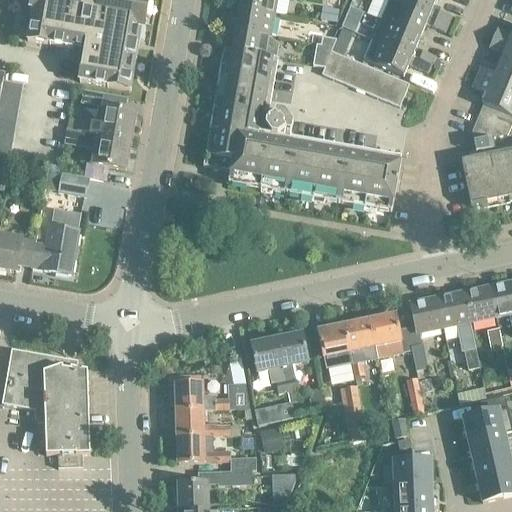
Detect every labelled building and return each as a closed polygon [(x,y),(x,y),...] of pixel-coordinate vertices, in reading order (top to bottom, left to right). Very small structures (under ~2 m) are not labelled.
[(31,23),(27,42),(85,52),(79,83),(130,92),(134,72),(124,71),(126,59),(136,61),(139,42),(130,40),(132,28),(144,31),(149,0),(36,0),(36,1),(32,0),(31,0),(30,11),(42,13),(40,24),(31,23)] [(241,0),(240,10),(275,16),(277,0),(241,0)] [(359,0),(352,0),(349,9),(357,12),(361,3),(359,0)] [(436,0),(398,0),(397,3),(449,25),(452,17),(433,9),(436,0)] [(389,2),(381,20),(421,37),(426,24),(433,28),(445,33),(449,25),(397,3),(396,5),(389,2)] [(334,23),(336,11),(322,9),(320,20),(334,23)] [(240,10),(236,31),(271,37),(275,16),(240,10)] [(421,37),(381,20),(373,40),(432,65),(435,57),(416,49),(421,37)] [(511,35),(498,30),(493,40),(511,48),(511,35)] [(236,31),(233,52),(276,59),(278,48),(270,41),(271,37),(236,31)] [(321,46),(334,48),(337,40),(323,38),(321,46)] [(432,65),(373,40),(364,61),(404,77),(409,65),(428,73),(432,65)] [(511,48),(493,40),(490,48),(505,54),(499,67),(511,72),(511,48)] [(334,48),(321,46),(317,45),(313,67),(325,69),(331,54),(334,48)] [(276,59),(233,52),(224,50),(219,80),(273,90),(279,60),(276,59)] [(343,59),(331,54),(325,69),(325,70),(322,77),(333,82),(343,59)] [(354,64),(344,59),(343,59),(333,82),(344,87),(354,64)] [(344,87),(355,91),(365,68),(354,64),(344,87)] [(481,70),(476,80),(511,95),(511,72),(499,67),(496,76),(481,70)] [(365,68),(355,91),(366,96),(376,73),(365,68)] [(376,73),(366,96),(377,101),(387,78),(376,73)] [(387,78),(377,101),(388,105),(398,82),(387,78)] [(273,90),(219,80),(215,105),(263,113),(264,111),(269,112),(273,90)] [(511,95),(476,80),(473,88),(488,94),(483,105),(483,106),(471,135),(475,159),(487,157),(501,154),(511,127),(511,95)] [(388,105),(399,110),(409,87),(398,82),(388,105)] [(99,125),(84,123),(82,135),(87,136),(97,138),(130,143),(135,114),(125,113),(127,101),(96,95),(93,111),(102,112),(99,125)] [(263,113),(215,105),(210,131),(259,140),(263,113)] [(264,111),(263,113),(259,140),(269,142),(289,145),(292,126),(283,115),(269,112),(264,111)] [(231,172),(229,185),(261,191),(269,142),(259,140),(210,131),(203,167),(231,172)] [(130,143),(97,138),(93,167),(125,172),(130,143)] [(0,142),(0,158),(11,160),(13,144),(0,142)] [(261,191),(313,200),(322,151),(289,145),(269,142),(261,191)] [(322,151),(313,200),(366,209),(374,160),(322,151)] [(511,151),(501,154),(487,157),(497,205),(511,202),(511,151)] [(487,157),(475,159),(462,162),(472,210),(497,205),(487,157)] [(374,160),(366,209),(392,214),(401,165),(374,160)] [(90,183),(63,178),(59,199),(85,204),(90,183)] [(35,247),(31,269),(43,272),(43,273),(70,277),(78,233),(51,228),(47,249),(35,247)] [(0,236),(0,272),(16,276),(17,267),(31,269),(35,247),(35,244),(22,241),(22,240),(0,236)] [(511,285),(490,290),(496,319),(510,316),(511,324),(511,285)] [(496,319),(490,290),(463,296),(469,325),(496,319)] [(463,296),(437,301),(443,330),(469,325),(463,296)] [(443,330),(437,301),(410,307),(416,336),(443,330)] [(369,323),(374,349),(377,361),(403,356),(400,344),(395,318),(369,323)] [(369,323),(344,329),(349,354),(351,366),(354,379),(355,379),(360,377),(364,377),(359,352),(374,349),(369,323)] [(351,366),(349,354),(344,329),(318,334),(325,371),(351,366)] [(498,329),(487,331),(491,352),(502,350),(498,329)] [(302,337),(276,343),(282,370),(286,387),(287,395),(289,402),(289,404),(300,402),(293,367),(308,364),(302,337)] [(472,337),(461,339),(468,373),(479,370),(472,337)] [(276,343),(251,348),(257,375),(272,372),(276,389),(286,387),(282,370),(276,343)] [(428,370),(422,343),(412,346),(417,373),(428,370)] [(89,437),(87,373),(77,372),(60,369),(62,361),(53,359),(12,352),(2,407),(45,414),(46,458),(58,457),(58,471),(82,470),(81,457),(90,457),(89,437)] [(240,361),(229,363),(234,387),(245,386),(240,361)] [(202,378),(168,379),(169,402),(176,401),(176,414),(203,413),(228,412),(228,401),(215,401),(215,398),(202,398),(202,378)] [(416,379),(406,381),(409,396),(419,394),(416,379)] [(234,387),(227,387),(228,401),(228,412),(229,412),(250,411),(245,386),(234,387)] [(276,389),(278,397),(287,395),(286,387),(276,389)] [(323,393),(324,400),(331,399),(329,389),(322,390),(323,393)] [(357,389),(341,392),(344,416),(360,412),(357,389)] [(323,393),(308,396),(312,413),(326,410),(324,400),(323,393)] [(511,433),(511,429),(508,411),(507,411),(504,399),(480,404),(482,417),(462,421),(468,443),(511,433)] [(280,423),(293,420),(289,405),(277,408),(280,423)] [(268,426),(264,411),(254,413),(257,429),(268,426)] [(203,413),(176,414),(177,440),(203,439),(213,439),(229,439),(229,427),(217,428),(216,427),(203,427),(203,413)] [(403,423),(392,425),(395,441),(407,439),(403,423)] [(279,430),(260,434),(265,454),(284,450),(279,430)] [(511,452),(508,454),(504,436),(511,434),(511,433),(468,443),(472,463),(511,454),(511,452)] [(203,439),(177,440),(178,467),(204,466),(230,466),(230,464),(230,461),(230,454),(213,454),(213,439),(203,439)] [(410,444),(409,442),(397,444),(399,452),(411,449),(410,444)] [(511,475),(511,454),(472,463),(477,483),(511,475)] [(232,461),(230,461),(230,464),(230,466),(231,475),(252,474),(256,474),(255,461),(232,461)] [(434,476),(434,465),(430,466),(430,463),(393,464),(394,488),(389,488),(389,489),(431,488),(430,476),(434,476)] [(231,475),(197,476),(198,486),(179,486),(180,511),(202,511),(207,511),(206,487),(218,487),(218,489),(252,488),(252,474),(231,475)] [(511,498),(511,475),(477,483),(482,505),(511,498)] [(59,488),(58,497),(80,498),(80,489),(59,488)] [(424,511),(432,511),(431,488),(389,489),(390,511),(424,511)]
